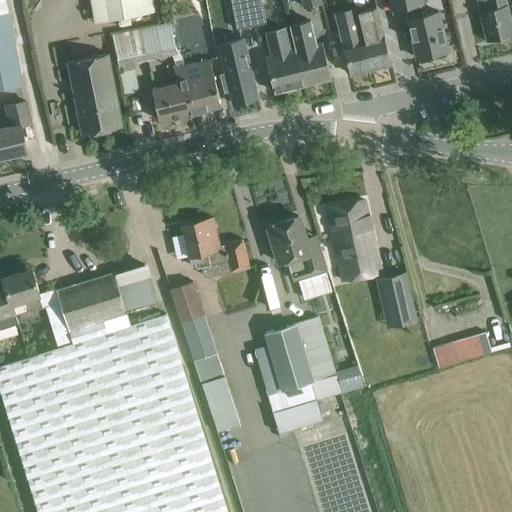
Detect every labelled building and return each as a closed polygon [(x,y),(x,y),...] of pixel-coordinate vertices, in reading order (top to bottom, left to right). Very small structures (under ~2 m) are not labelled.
[(0,0),(0,89),(23,86),(9,0),(0,0)] [(152,12),(155,12),(152,0),(92,0),(96,22),(152,12)] [(232,0),(238,28),(252,26),(246,0),(232,0)] [(262,0),(246,0),(252,26),(267,23),(262,0)] [(388,0),(391,9),(405,6),(408,19),(407,19),(412,38),(417,57),(448,50),(443,30),(438,11),(423,15),(420,4),(425,3),(424,0),(388,0)] [(477,0),(480,10),(479,11),(486,41),(511,34),(511,23),(506,0),(477,0)] [(364,38),(363,38),(362,39),(365,53),(368,52),(372,68),(391,63),(377,6),(357,11),(364,38)] [(362,39),(363,38),(355,7),(335,12),(350,74),(372,68),(368,52),(365,53),(362,39)] [(312,18),(291,24),(296,48),(305,85),(331,78),(321,40),(317,41),(312,18)] [(180,53),(171,22),(112,33),(120,71),(137,67),(136,61),(173,54),(176,64),(184,63),(183,58),(180,53)] [(276,92),(305,85),(296,48),(293,49),(288,26),(266,31),(271,52),(266,53),(276,92)] [(257,97),(252,78),(243,40),(220,46),(226,72),(220,73),(224,90),(230,88),(234,103),(257,97)] [(107,53),(68,60),(79,114),(82,133),(122,125),(109,59),(107,53)] [(209,58),(181,64),(188,94),(186,95),(190,113),(221,105),(209,58)] [(159,120),(190,113),(186,95),(188,94),(181,64),(174,66),(177,80),(151,86),(159,120)] [(31,122),(26,102),(25,100),(7,105),(12,123),(0,126),(0,156),(27,151),(21,124),(31,122)] [(379,275),(368,219),(364,199),(327,206),(342,282),(379,275)] [(328,271),(326,266),(317,234),(305,238),(298,215),(268,224),(279,259),(284,258),(292,282),(328,271)] [(249,267),(244,246),(243,238),(225,242),(226,246),(220,247),(213,217),(181,224),(191,268),(202,266),(203,274),(206,276),(249,267)] [(68,328),(103,317),(126,310),(113,271),(57,288),(57,287),(39,293),(31,269),(3,278),(5,287),(0,288),(0,328),(18,323),(14,311),(17,310),(14,304),(26,300),(28,307),(30,311),(60,301),(63,310),(68,328)] [(404,273),(381,278),(386,301),(410,296),(404,273)] [(170,288),(201,381),(224,374),(193,280),(170,288)] [(107,332),(73,342),(0,364),(0,387),(38,511),(229,511),(167,313),(107,332)] [(319,315),(296,322),(265,332),(268,343),(254,348),(279,431),(322,419),(320,412),(324,411),(322,401),(318,402),(311,381),(337,373),(319,315)] [(73,342),(107,332),(103,317),(68,328),(73,342)] [(486,334),(433,350),(440,371),(492,356),(486,334)] [(358,365),(337,371),(344,393),(364,386),(358,365)] [(224,374),(201,381),(218,431),(240,423),(224,374)]
